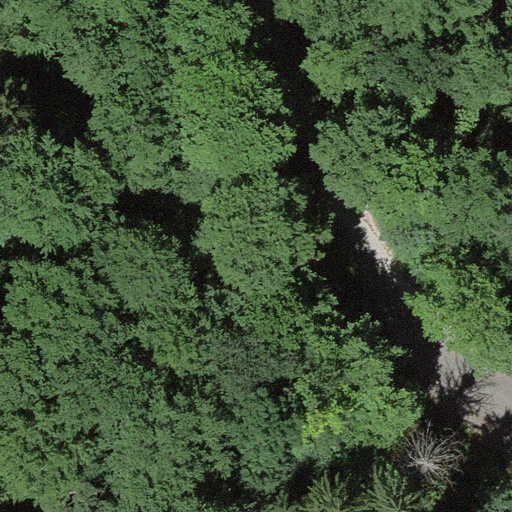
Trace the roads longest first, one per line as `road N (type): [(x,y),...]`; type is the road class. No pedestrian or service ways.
road 1 (track): [(511,429),(437,354),(376,256),(266,0)]
road 2 (track): [(437,354),(483,0)]
